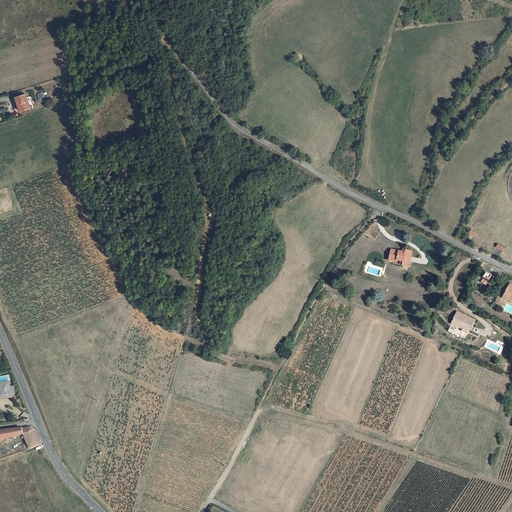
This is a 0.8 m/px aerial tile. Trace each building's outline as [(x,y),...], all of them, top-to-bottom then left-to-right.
[(26,106),(36,103),(31,90),(22,93),(26,106)] [(394,261),(394,263),(409,267),(412,251),(407,250),(406,253),(393,250),(390,261),(394,261)] [(483,277),(479,282),(484,285),(488,280),(483,277)] [(500,296),(508,301),(509,299),(511,300),(511,284),(508,282),(500,296)] [(467,339),(476,320),(458,311),(450,331),(467,339)] [(16,378),(5,379),(6,393),(17,392),(16,378)] [(0,429),(0,440),(30,434),(34,449),(44,446),(46,445),(40,433),(40,432),(38,431),(36,429),(34,428),(0,430),(0,429)]
